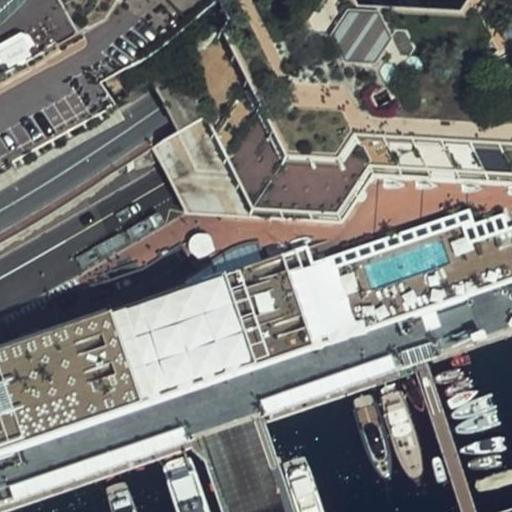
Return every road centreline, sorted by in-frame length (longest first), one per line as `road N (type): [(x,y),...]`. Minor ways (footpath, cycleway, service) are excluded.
road 1 (secondary): [(0,281),(252,134),(439,0)]
road 2 (primary): [(303,0),(105,147),(0,210)]
